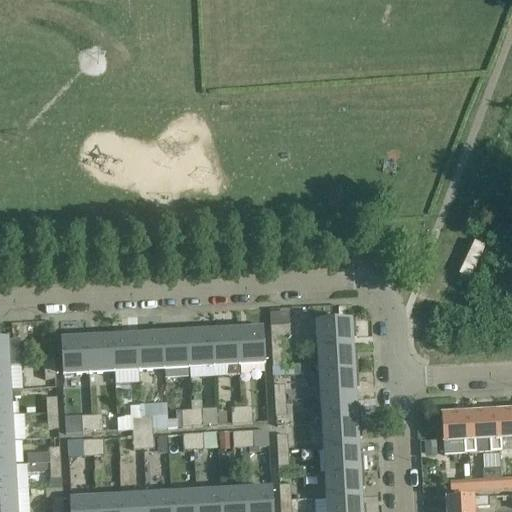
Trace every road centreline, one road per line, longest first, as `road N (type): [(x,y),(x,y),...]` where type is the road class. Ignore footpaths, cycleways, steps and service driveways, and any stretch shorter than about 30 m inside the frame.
road 1 (residential): [(0,300),(356,279),(375,288)]
road 2 (residential): [(400,511),(393,381)]
